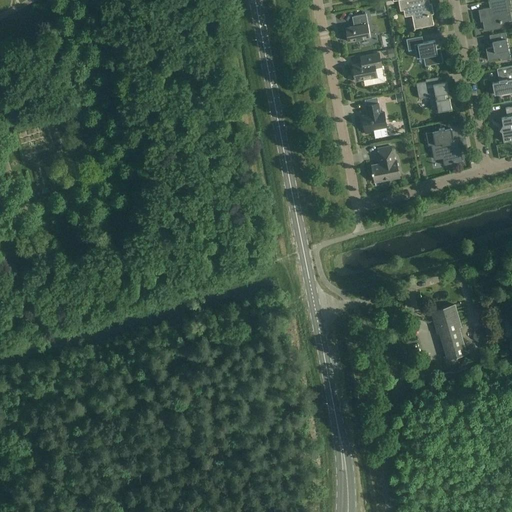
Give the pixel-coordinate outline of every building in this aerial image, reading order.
[(385,0),(386,5),(393,4),(393,1),(398,0),(400,11),(403,10),(405,16),(417,14),(419,28),(433,25),(431,14),(433,14),(431,4),(428,4),(426,0),(385,0)] [(495,0),(496,6),(489,8),(481,9),(479,12),(480,22),(483,21),(485,30),(499,28),(501,24),(501,23),(502,23),(501,22),(510,21),(506,5),(511,4),(509,0),(495,0)] [(345,28),(346,32),(348,42),(370,37),(366,14),(354,16),(356,26),(345,28)] [(493,47),(491,47),(486,49),(488,60),(501,58),(501,60),(508,58),(507,50),(509,50),(507,39),(505,39),(504,33),(489,35),(490,43),(492,42),(493,47)] [(437,54),(436,48),(435,40),(423,43),(422,36),(406,39),(408,51),(415,50),(417,58),(423,57),(425,66),(443,62),(441,53),(437,54)] [(360,57),(362,64),(352,65),(353,69),(352,70),(353,77),(355,78),(355,81),(377,77),(375,68),(381,67),(379,53),(360,57)] [(511,65),(497,69),(498,76),(500,76),(501,79),(499,80),(499,82),(492,83),(494,94),(501,93),(502,95),(510,94),(509,92),(511,91),(511,65)] [(353,81),(344,82),(345,91),(354,90),(353,81)] [(438,111),(451,109),(449,98),(447,98),(446,93),(448,93),(446,81),(433,84),(433,86),(428,88),(426,81),(416,83),(419,98),(429,96),(431,110),(438,109),(438,111)] [(492,113),(500,111),(498,101),(490,103),(492,113)] [(369,115),(368,115),(362,116),(363,119),(361,121),(363,127),(364,128),(366,134),(374,133),(373,130),(387,127),(384,112),(380,113),(378,103),(366,105),(367,113),(368,112),(369,115)] [(499,130),(501,132),(503,142),(511,140),(511,106),(505,108),(507,117),(501,118),(502,124),(499,130)] [(456,147),(455,140),(453,140),(450,128),(444,130),(444,128),(439,129),(439,131),(433,132),(435,144),(441,143),(443,151),(443,150),(444,154),(446,158),(449,161),(451,163),(453,162),(453,163),(454,163),(462,161),(459,146),(456,147)] [(382,163),(380,164),(372,165),(373,172),(372,172),(372,174),(373,174),(375,182),(376,182),(376,181),(383,179),(383,181),(399,177),(396,161),(394,161),(391,146),(378,149),(380,159),(381,159),(382,163)] [(459,328),(461,327),(455,305),(431,311),(438,334),(440,333),(447,359),(466,353),(459,328)]
